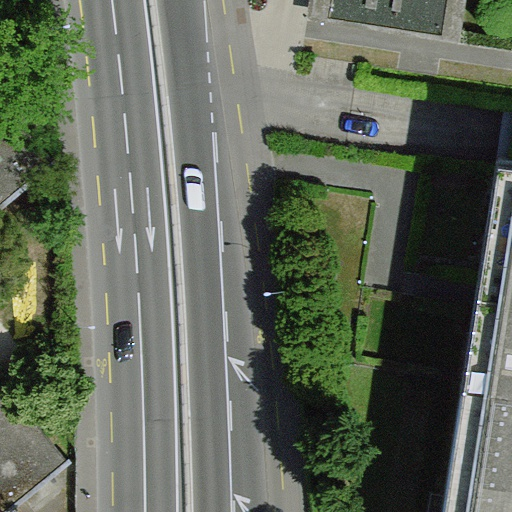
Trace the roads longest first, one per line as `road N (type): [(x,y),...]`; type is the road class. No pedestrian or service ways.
road 1 (primary): [(111,0),(135,237),(144,460)]
road 2 (primary): [(227,357),(186,0)]
road 3 (primary): [(243,511),(227,357)]
road 4 (primary): [(222,511),(227,357)]
